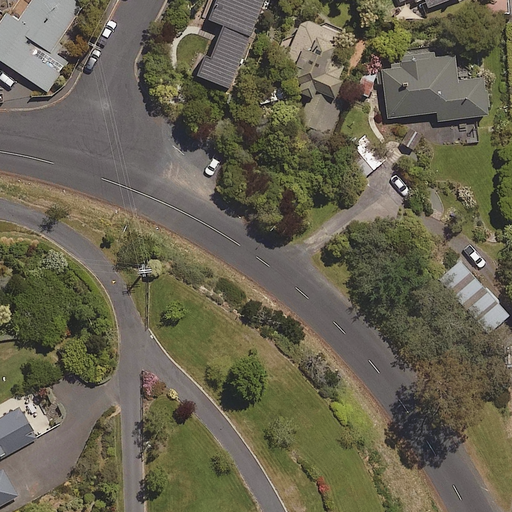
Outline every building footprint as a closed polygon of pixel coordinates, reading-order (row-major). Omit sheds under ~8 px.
[(86,2),(83,0),(34,0),(20,21),(8,13),(0,24),(0,57),(48,91),(63,69),(51,52),(86,2)] [(339,33),(299,20),(287,55),(296,59),(286,90),(313,99),(304,127),(330,136),(340,107),(332,104),(344,67),(329,62),(339,33)] [(410,62),(409,55),(399,56),(400,65),(381,66),(386,118),(436,113),(437,121),(487,116),(483,79),(456,82),(453,57),(410,62)] [(385,159),(367,139),(346,157),(364,177),(385,159)] [(509,315),(458,261),(443,275),(453,285),(446,291),(487,335),(509,315)] [(0,506),(20,496),(0,458),(39,438),(22,407),(0,418),(0,506)]
